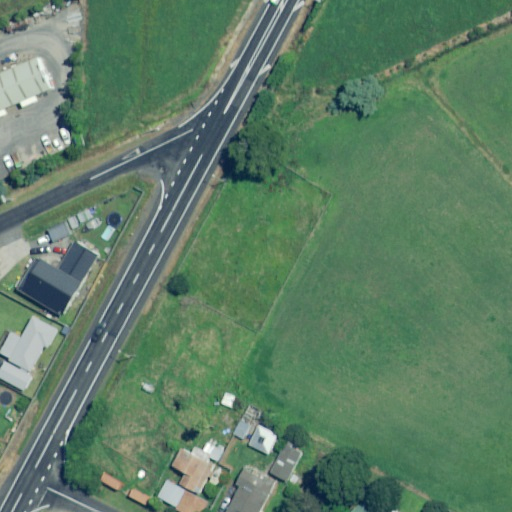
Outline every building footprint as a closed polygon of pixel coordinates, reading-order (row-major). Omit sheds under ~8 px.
[(0,110),(48,88),(33,56),(0,71),(0,110)] [(102,257),(78,243),(61,271),(40,258),(21,291),(66,318),(102,257)] [(61,332),(36,318),(25,340),(12,333),(0,355),(34,373),(48,348),(51,350),(61,332)] [(34,378),(8,364),(0,378),(26,393),(34,378)] [(237,398),(228,395),(224,406),(234,409),(237,398)] [(262,412),(251,406),(235,436),(246,442),(262,412)] [(281,437),(262,427),(252,447),(271,457),(281,437)] [(305,454),(289,446),(273,474),(305,492),(313,479),(296,469),(305,454)] [(198,450),(194,456),(185,451),(175,469),(191,477),(185,488),(170,480),(159,499),(182,511),(205,511),(211,502),(201,497),(217,468),(210,464),(213,458),(198,450)] [(335,461),(322,452),(312,467),(325,476),(335,461)] [(264,511),(278,484),(249,469),(240,485),(244,487),(231,511),(264,511)] [(395,511),(367,497),(362,508),(359,511),(395,511)]
